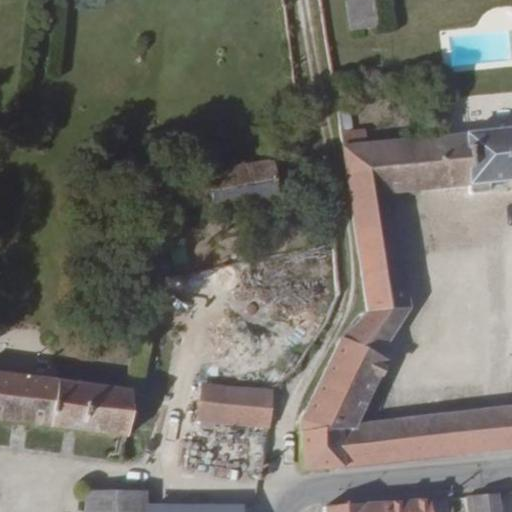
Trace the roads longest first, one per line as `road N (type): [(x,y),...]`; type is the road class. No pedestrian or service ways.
road 1 (residential): [(289,491),(294,413),(357,293),(313,0)]
road 2 (unknown): [(289,491),(0,463)]
road 3 (tertiary): [(511,469),(289,491)]
